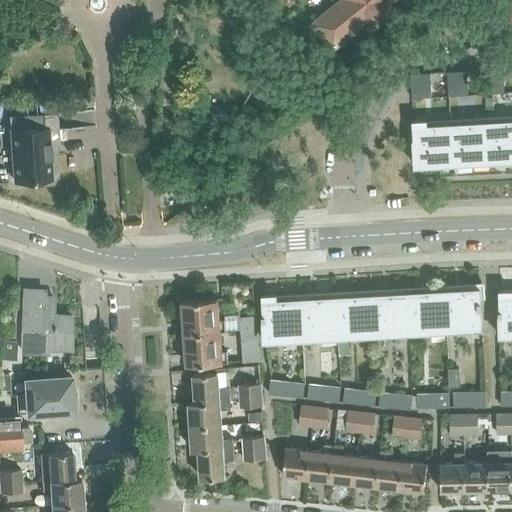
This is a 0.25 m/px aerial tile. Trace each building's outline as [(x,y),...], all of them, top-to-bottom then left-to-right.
[(336,0),(312,19),(332,43),(364,18),(370,26),(395,7),(389,0),(336,0)] [(502,69),(483,70),(484,93),(503,92),(502,69)] [(466,71),(447,72),(448,95),(467,94),(466,71)] [(411,74),(412,97),(431,97),(429,73),(411,74)] [(493,98),(485,98),(486,116),(487,121),(495,121),(494,116),(493,98)] [(212,106),(210,120),(228,123),(230,109),(212,106)] [(56,113),(9,116),(14,181),(51,178),(49,157),(51,157),(50,144),(58,143),(56,113)] [(415,139),(413,139),(415,165),(420,165),(420,160),(436,159),(436,164),(456,163),(456,158),(472,157),(472,162),(492,161),(492,155),(508,155),(508,160),(511,159),(511,119),(495,121),(487,121),(426,125),(414,125),(415,139)] [(263,315),(262,315),(263,341),(265,341),(269,341),(269,335),(285,334),(285,340),(305,338),(305,333),(321,332),(321,337),(337,336),(341,336),(341,331),(357,330),(357,335),(377,334),(377,328),(393,328),(393,333),(413,331),(413,326),(429,325),(429,331),(446,329),(449,329),(449,324),(465,323),(465,328),(482,327),(480,301),(480,287),(274,300),(262,301),(263,315)] [(27,347),(70,348),(71,314),(48,314),(49,298),(44,298),(44,290),(29,289),(27,347)] [(500,309),(498,309),(499,335),(505,335),(504,330),(511,329),(511,295),(499,295),(500,309)] [(181,301),(182,317),(220,314),(218,298),(181,301)] [(182,317),(183,333),(225,330),(224,319),(220,319),(220,314),(182,317)] [(239,317),(240,326),(255,325),(255,316),(239,317)] [(240,326),(241,344),(257,342),(255,325),(240,326)] [(449,329),(446,329),(446,334),(447,358),(455,358),(453,334),(453,329),(449,329)] [(183,333),(184,348),(222,345),(221,331),(225,330),(183,333)] [(0,351),(0,359),(16,359),(16,340),(2,340),(0,351)] [(269,341),(265,341),(265,351),(276,350),(276,340),(269,341)] [(257,342),(241,344),(242,362),(258,361),(257,342)] [(222,345),(184,348),(185,364),(223,362),(228,362),(226,350),(222,351),(222,345)] [(448,368),(449,386),(460,385),(459,367),(448,368)] [(194,372),(196,401),(229,399),(228,387),(218,388),(217,371),(194,372)] [(21,376),(22,394),(14,394),(16,412),(24,412),(24,415),(44,413),(44,415),(55,414),(55,413),(74,412),(72,373),(21,376)] [(8,375),(0,375),(0,390),(9,389),(8,375)] [(269,393),(285,395),(287,381),(270,379),(269,393)] [(287,381),(285,395),(302,397),(304,382),(287,381)] [(307,397),(324,398),(325,383),(309,381),(307,397)] [(239,384),(240,396),(260,395),(260,383),(239,384)] [(325,383),(324,398),(340,400),(341,385),(325,383)] [(343,400),(359,402),(361,388),(345,386),(343,400)] [(361,388),(359,402),(375,404),(377,390),(361,388)] [(379,404),(395,406),(396,392),(381,390),(379,404)] [(511,404),(511,390),(500,391),(501,405),(511,404)] [(469,406),(469,391),(453,391),(453,406),(469,406)] [(485,391),(469,391),(469,406),(485,406),(485,391)] [(396,392),(395,406),(411,408),(412,394),(396,392)] [(434,405),(433,392),(417,392),(418,406),(434,405)] [(449,392),(433,392),(434,405),(450,405),(449,392)] [(260,395),(240,396),(240,406),(261,405),(260,395)] [(189,401),(191,425),(221,423),(220,409),(230,408),(229,399),(196,401),(189,401)] [(298,425),(312,426),(314,405),(300,404),(298,425)] [(314,405),(312,426),(326,428),(328,407),(314,405)] [(345,429),(359,430),(360,410),(347,409),(345,429)] [(360,410),(359,430),(374,431),(375,411),(360,410)] [(261,411),(247,412),(248,421),(261,420),(261,411)] [(476,413),(462,414),(463,433),(477,433),(476,413)] [(510,433),(510,413),(495,413),(496,433),(510,433)] [(463,433),(462,414),(449,414),(449,434),(463,433)] [(391,435),(405,437),(407,416),(393,415),(391,435)] [(407,416),(405,437),(418,438),(421,418),(407,416)] [(0,448),(21,447),(21,441),(23,441),(23,425),(21,425),(21,419),(0,420),(0,448)] [(192,449),(199,449),(199,448),(232,446),(232,438),(222,439),(221,423),(191,425),(192,449)] [(243,437),(244,448),(264,446),(263,435),(243,437)] [(199,448),(199,449),(201,477),(224,475),(223,460),(233,459),(232,446),(199,448)] [(264,446),(244,448),(244,459),(265,458),(264,446)] [(282,475),(306,477),(309,449),(285,446),(282,475)] [(306,477),(329,480),(333,452),(309,449),(306,477)] [(47,452),(49,478),(49,481),(72,479),(72,478),(70,450),(47,452)] [(329,480),(352,483),(356,454),(333,452),(329,480)] [(352,483),(376,485),(379,457),(356,454),(352,483)] [(376,485),(399,488),(402,460),(379,457),(376,485)] [(402,460),(399,488),(423,491),(426,462),(402,460)] [(511,460),(488,461),(488,489),(511,489),(511,460)] [(465,490),(464,461),(440,462),(441,490),(465,490)] [(488,461),(464,461),(465,490),(488,489),(488,461)] [(0,469),(0,482),(19,481),(34,480),(34,467),(0,469)] [(50,490),(51,504),(81,502),(79,478),(72,478),(72,479),(49,481),(49,478),(41,479),(42,491),(50,490)] [(19,481),(0,482),(0,492),(20,491),(19,481)] [(81,511),(81,502),(51,504),(51,511),(81,511)]
